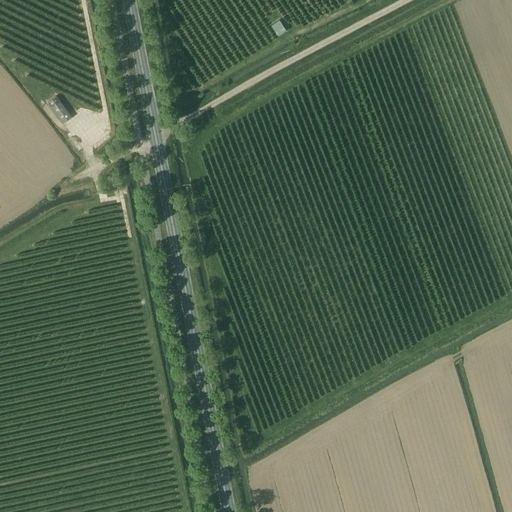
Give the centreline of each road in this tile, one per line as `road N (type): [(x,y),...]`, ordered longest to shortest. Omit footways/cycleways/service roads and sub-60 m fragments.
road 1 (primary): [(228,511),(128,0)]
road 2 (track): [(74,180),(408,0)]
road 3 (track): [(130,238),(120,197),(103,201),(85,149),(88,130),(105,118),(82,0)]
